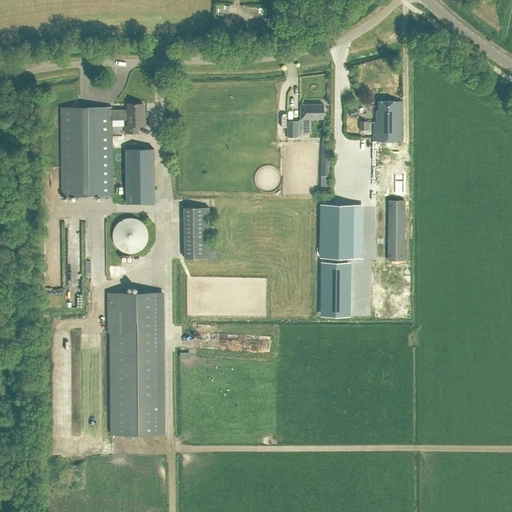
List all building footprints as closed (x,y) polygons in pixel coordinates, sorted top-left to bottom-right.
[(401,141),(401,101),(379,101),(379,113),(376,113),(376,122),(375,122),(375,141),(401,141)] [(143,119),(143,104),(127,104),(128,110),(112,110),(112,107),(61,107),(62,196),(113,196),(112,120),(128,120),(128,126),(125,126),(125,133),(138,133),(138,126),(145,126),(145,119),(143,119)] [(323,119),(323,105),(301,105),(301,119),(323,119)] [(359,115),(357,109),(349,111),(351,118),(359,115)] [(298,138),(298,122),(288,122),(287,137),(298,138)] [(368,130),(369,122),(360,122),(360,130),(368,130)] [(126,204),(156,204),(155,150),(126,150),(126,204)] [(350,181),(397,181),(397,161),(380,161),(380,156),(350,156),(350,181)] [(394,192),(394,182),(351,181),(351,195),(376,195),(376,184),(385,184),(385,192),(394,192)] [(387,201),(387,261),(404,260),(404,201),(387,201)] [(321,206),(321,257),(358,257),(358,206),(321,206)] [(184,209),(184,258),(209,258),(209,209),(184,209)] [(131,254),(133,253),(135,253),(137,252),(139,251),(141,250),(143,248),(145,247),(146,245),(147,243),(148,241),(148,238),(148,236),(148,234),(148,232),(147,229),(146,227),(145,225),(143,224),(141,222),(139,221),(137,220),(135,219),(133,219),(131,218),(128,219),(126,219),(124,220),(122,221),(120,222),(118,224),(117,225),(115,227),(114,229),(114,231),(113,234),(113,236),(113,238),(114,241),(114,243),(115,245),(117,247),(118,248),(120,250),(122,251),(124,252),(126,253),(128,253),(131,254)] [(346,275),(378,274),(377,263),(345,264),(346,275)] [(347,287),(357,287),(356,275),(347,276),(347,287)] [(111,435),(165,434),(162,293),(107,294),(108,332),(110,332),(111,435)] [(62,306),(48,308),(49,317),(63,315),(62,306)]
